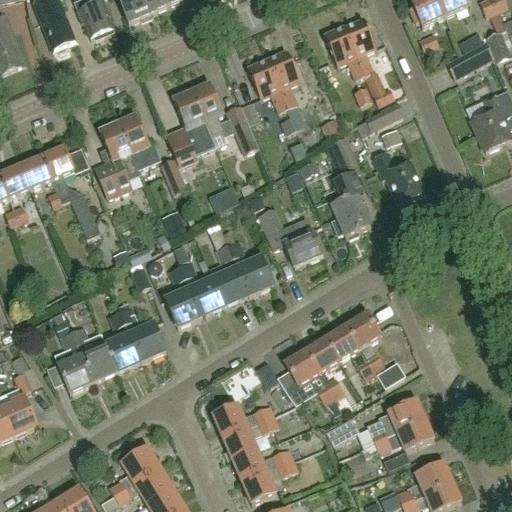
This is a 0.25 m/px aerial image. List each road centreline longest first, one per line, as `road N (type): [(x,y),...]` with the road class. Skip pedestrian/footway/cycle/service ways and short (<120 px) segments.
road 1 (residential): [(0,125),(285,1)]
road 2 (residential): [(491,511),(385,266)]
road 3 (residential): [(169,400),(385,266)]
road 4 (residential): [(469,214),(381,0)]
road 5 (residential): [(0,503),(169,400)]
road 6 (residential): [(219,511),(169,400)]
